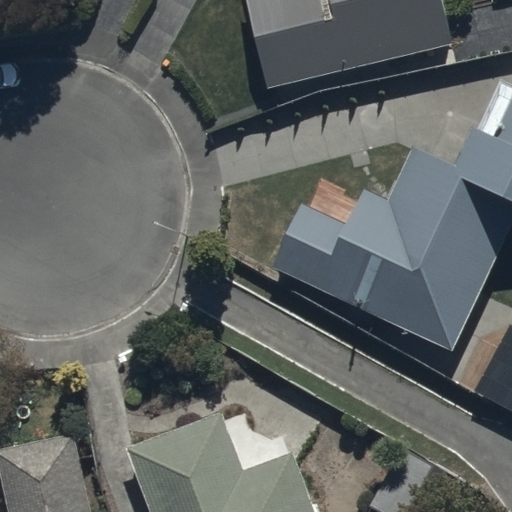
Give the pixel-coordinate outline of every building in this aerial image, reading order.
[(252,0),(271,78),(460,34),(452,0),(252,0)] [(316,211),(286,278),(463,355),(511,243),(511,130),(492,122),(474,165),(430,145),(402,208),(378,197),(363,232),(316,211)] [(132,440),(133,443),(158,511),(326,511),(299,440),(250,459),(230,403),(132,440)] [(0,511),(101,511),(82,423),(1,440),(14,505),(0,508),(0,511)] [(434,511),(460,463),(407,435),(373,501),(394,511),(434,511)]
